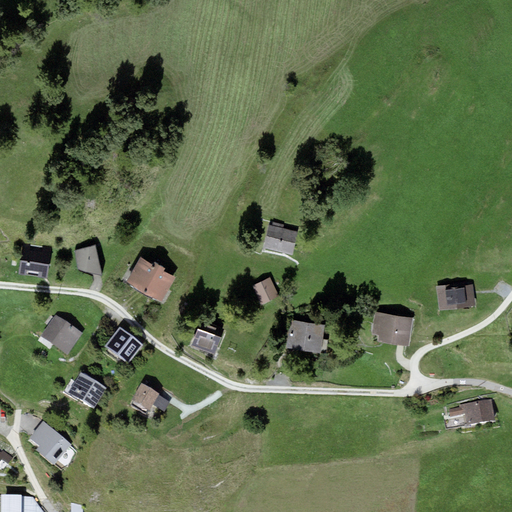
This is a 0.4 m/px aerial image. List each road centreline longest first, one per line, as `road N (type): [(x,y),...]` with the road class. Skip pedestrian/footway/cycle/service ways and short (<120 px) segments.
road 1 (residential): [(425,382),(408,392),(227,383),(92,294),(0,284)]
road 2 (residential): [(425,382),(415,376),(418,353),(478,327),(511,295)]
